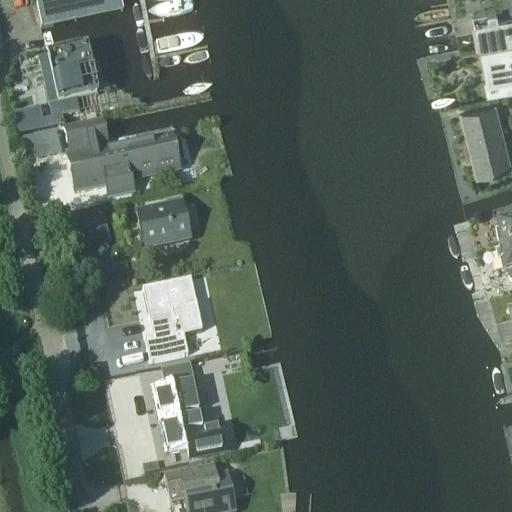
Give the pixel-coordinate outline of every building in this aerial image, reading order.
[(123,12),(120,0),(34,0),(41,30),(123,12)] [(473,13),(479,46),(511,40),(511,0),(500,0),(502,8),(473,13)] [(511,40),(479,46),(488,93),(511,88),(511,40)] [(16,117),(13,118),(17,136),(19,136),(62,126),(63,126),(61,118),(78,114),(75,102),(97,97),(86,51),(47,59),(39,61),(52,121),(41,123),(39,112),(16,117)] [(476,178),(511,169),(495,105),(460,114),(476,178)] [(95,123),(64,130),(67,148),(69,155),(66,156),(68,169),(66,170),(69,182),(71,182),(74,196),(106,189),(108,201),(133,196),(131,184),(182,173),(180,166),(180,162),(176,144),(175,141),(174,136),(110,150),(108,140),(104,121),(95,123)] [(144,248),(190,238),(183,203),(136,212),(144,248)] [(500,250),(511,247),(511,211),(503,215),(500,217),(499,221),(500,225),(499,225),(500,232),(496,233),(500,250)] [(90,212),(78,215),(85,246),(97,244),(90,212)] [(65,218),(71,249),(85,246),(78,215),(65,218)] [(511,247),(500,250),(504,273),(507,273),(508,280),(511,283),(511,247)] [(191,281),(142,291),(148,321),(152,320),(156,337),(144,340),(149,365),(188,357),(184,338),(202,334),(191,281)] [(164,386),(156,388),(163,422),(199,414),(192,380),(189,365),(161,371),(164,386)] [(199,414),(163,422),(170,455),(186,452),(188,460),(199,457),(224,452),(219,428),(203,432),(199,414)] [(157,464),(142,468),(144,476),(159,472),(157,464)] [(186,511),(234,511),(227,476),(216,478),(214,468),(164,478),(170,507),(185,504),(186,511)]
